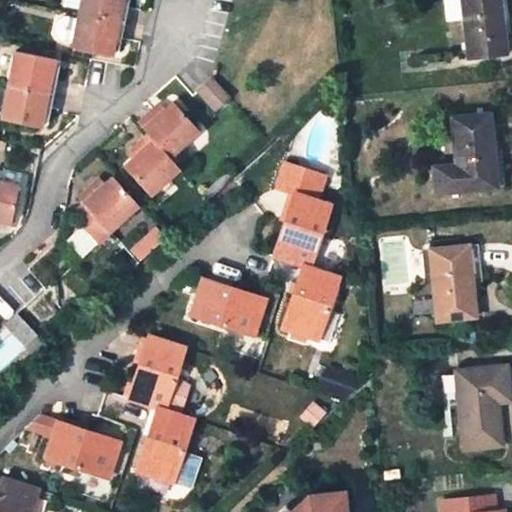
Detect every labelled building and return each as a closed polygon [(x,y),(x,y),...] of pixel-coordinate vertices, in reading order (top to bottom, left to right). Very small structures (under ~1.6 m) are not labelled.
[(64,0),(63,7),(77,9),(76,13),(118,21),(122,0),(64,0)] [(129,0),(122,0),(118,21),(125,23),(129,0)] [(494,0),(460,0),(467,57),(505,53),(501,22),(498,23),(494,0)] [(76,13),(69,46),(110,56),(118,21),(76,13)] [(118,21),(110,56),(118,58),(125,23),(118,21)] [(53,61),(13,53),(6,86),(45,94),(53,61)] [(60,62),(53,61),(45,94),(53,95),(60,62)] [(201,86),(196,91),(214,110),(228,98),(210,78),(201,86)] [(6,86),(0,117),(0,118),(40,128),(45,94),(6,86)] [(45,94),(40,128),(47,129),(53,95),(45,94)] [(198,132),(172,103),(164,110),(157,115),(151,109),(136,123),(146,134),(168,159),(198,132)] [(157,103),(151,109),(157,115),(164,110),(157,103)] [(450,117),(454,166),(455,170),(441,171),(441,176),(432,177),(434,193),(456,191),(495,188),(488,114),(450,117)] [(123,166),(149,196),(178,170),(168,159),(146,134),(131,147),(137,153),(130,160),(123,166)] [(137,153),(131,147),(125,153),(130,160),(137,153)] [(324,177),(284,163),(275,188),(293,194),(272,256),(302,265),(307,267),(328,206),(316,201),(324,177)] [(441,167),(431,168),(432,172),(432,177),(441,176),(441,171),(455,170),(454,166),(441,167)] [(89,184),(76,197),(81,203),(68,213),(79,226),(67,237),(67,241),(82,257),(137,207),(110,178),(101,185),(95,191),(89,184)] [(95,179),(89,184),(95,191),(101,185),(95,179)] [(0,222),(9,224),(17,184),(0,180),(0,222)] [(464,273),(470,273),(467,245),(461,246),(464,273)] [(461,246),(428,249),(435,321),(474,315),(470,273),(464,273),(461,246)] [(302,265),(282,327),(317,339),(337,277),(307,267),(302,265)] [(201,279),(190,314),(252,335),(263,299),(201,279)] [(3,325),(22,345),(33,335),(14,315),(3,325)] [(22,345),(33,357),(44,347),(33,335),(22,345)] [(174,378),(184,348),(148,336),(128,399),(157,408),(177,415),(188,383),(174,378)] [(505,366),(455,371),(455,374),(459,408),(464,448),(500,444),(496,402),(509,401),(505,366)] [(459,408),(455,374),(441,376),(445,410),(459,408)] [(157,408),(136,470),(171,482),(192,420),(177,415),(157,408)] [(56,422),(45,457),(106,478),(117,442),(56,422)] [(2,478),(0,483),(0,511),(31,511),(38,490),(2,478)] [(405,492),(404,482),(382,484),(383,495),(405,492)] [(345,511),(343,489),(304,493),(305,503),(292,504),(282,511),(345,511)] [(440,511),(501,511),(501,510),(494,511),(492,495),(440,501),(440,511)]
